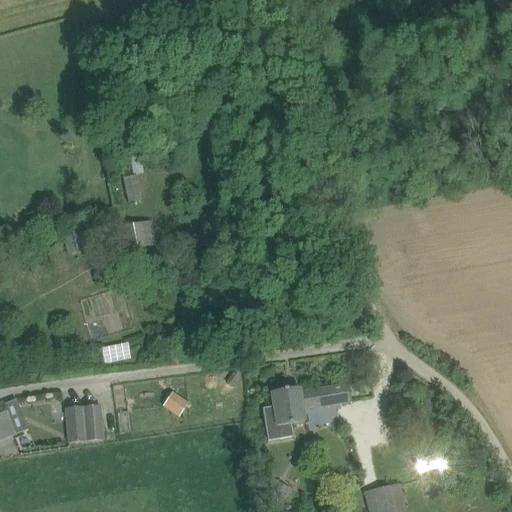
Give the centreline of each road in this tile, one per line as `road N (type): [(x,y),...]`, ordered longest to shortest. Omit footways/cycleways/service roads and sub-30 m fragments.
road 1 (unclassified): [(0,395),(390,343)]
road 2 (unclassified): [(390,343),(359,293),(320,195),(287,0)]
road 3 (unclassified): [(511,475),(462,401),(390,343)]
